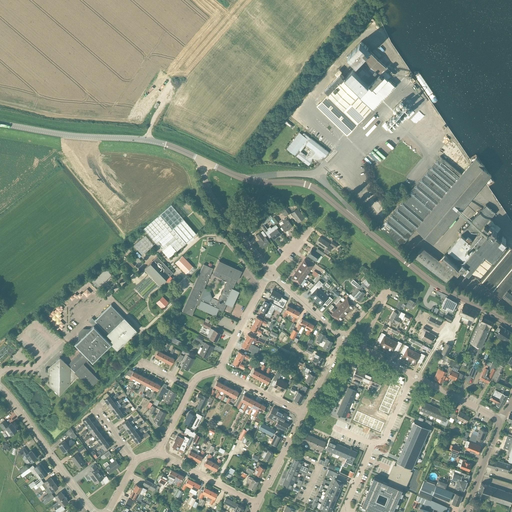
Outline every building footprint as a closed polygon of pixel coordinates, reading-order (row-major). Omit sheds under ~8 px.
[(348,55),(358,64),(345,77),(341,73),(325,89),(329,93),(328,94),(329,95),(327,96),(317,107),(347,135),(357,125),(373,109),(394,87),(380,73),(386,67),(361,42),(348,55)] [(390,118),(390,117),(383,126),(385,127),(390,133),(394,130),(393,128),(396,126),(400,120),(405,117),(412,108),(411,108),(416,102),(412,96),(409,99),(408,98),(398,111),(392,115),(390,118)] [(429,125),(438,142),(446,139),(444,135),(446,134),(437,115),(429,118),(431,124),(429,125)] [(315,159),(317,159),(320,159),(321,159),(323,157),(323,156),(325,157),(329,152),(311,138),(304,133),(302,135),(299,132),(287,149),(308,165),(312,160),(311,160),(313,158),(315,159)] [(434,242),(437,238),(492,173),(483,166),(485,164),(477,157),(470,165),(457,145),(453,142),(381,227),(380,226),(379,227),(380,229),(381,228),(402,245),(417,228),(434,242)] [(368,155),(364,159),(370,165),(374,161),(368,155)] [(376,199),(382,207),(387,203),(381,195),(376,199)] [(196,234),(171,204),(143,229),(169,258),(196,234)] [(449,249),(446,252),(455,260),(459,256),(463,259),(460,263),(461,265),(465,269),(466,269),(479,280),(501,298),(503,296),(511,303),(511,248),(504,242),(506,239),(503,237),(500,240),(498,238),(500,236),(496,233),(498,231),(487,223),(490,218),(495,213),(486,205),(449,249)] [(291,213),(298,222),(304,218),(297,209),(291,213)] [(292,226),(289,222),(286,218),(279,223),(285,231),(292,226)] [(264,224),(261,226),(269,238),(269,237),(271,236),(274,240),(281,234),(276,228),(278,227),(276,224),(271,228),(270,226),(267,229),(264,224)] [(260,240),(258,242),(262,248),(269,243),(265,237),(266,236),(262,231),(256,235),(260,240)] [(134,245),(142,255),(154,245),(145,235),(134,245)] [(332,247),(328,245),(329,243),(320,237),(316,243),(325,249),(324,251),(327,254),(332,247)] [(447,282),(455,272),(458,271),(461,267),(445,253),(439,260),(422,247),(415,257),(447,282)] [(323,256),(325,253),(319,249),(317,252),(312,248),(307,255),(316,261),(320,254),(323,256)] [(153,260),(148,265),(144,269),(159,285),(159,286),(173,272),(157,256),(154,259),(153,260)] [(180,258),(173,264),(183,275),(190,268),(180,258)] [(197,308),(211,314),(215,316),(218,309),(223,311),(226,304),(232,307),(239,292),(233,288),(236,280),(237,280),(242,270),(219,260),(213,275),(227,281),(218,300),(211,297),(208,290),(204,288),(213,268),(203,264),(182,311),(191,316),(196,304),(199,305),(197,308)] [(300,266),(308,272),(313,266),(304,260),(302,263),(302,264),(300,266)] [(298,269),(295,272),(304,278),(308,272),(300,266),(299,269),(298,269)] [(141,269),(136,275),(138,278),(144,272),(141,269)] [(304,278),(295,272),(293,276),(294,276),(292,279),(300,284),(304,278)] [(368,276),(365,280),(362,283),(363,283),(361,286),(364,289),(366,287),(369,289),(375,282),(371,278),(370,278),(368,276)] [(354,286),(356,288),(351,294),(358,301),(365,294),(363,292),(365,290),(357,283),(354,286)] [(310,295),(316,301),(323,293),(318,288),(319,287),(316,284),(310,290),(313,293),(310,295)] [(84,294),(87,297),(91,292),(87,288),(81,294),(80,292),(77,295),(74,292),(69,297),(72,300),(76,296),(79,299),(84,294)] [(277,302),(280,304),(282,299),(279,298),(281,295),(276,292),(272,290),(269,296),(278,301),(277,302)] [(323,293),(316,301),(321,306),(324,303),(327,306),(333,299),(329,296),(328,298),(323,293)] [(416,303),(405,297),(404,299),(401,298),(397,306),(402,309),(406,302),(411,304),(411,305),(414,307),(416,303)] [(453,310),(457,303),(446,297),(442,305),(443,305),(442,308),(447,310),(448,308),(453,310)] [(342,304),(349,311),(352,307),(354,305),(347,298),(342,304)] [(263,305),(261,310),(267,313),(265,315),(269,317),(272,312),(274,309),(280,312),(282,309),(276,305),(272,303),(270,302),(269,304),(264,301),(263,304),(263,305)] [(52,315),(51,317),(61,328),(65,324),(60,320),(63,317),(59,313),(63,309),(59,304),(50,313),(52,315)] [(82,351),(78,355),(67,365),(78,376),(90,388),(99,379),(93,373),(96,370),(88,361),(90,359),(92,361),(111,343),(109,342),(112,339),(119,346),(136,330),(111,304),(94,320),(97,323),(94,326),(93,325),(90,329),(83,328),(78,333),(78,340),(75,343),(82,351)] [(342,304),(336,309),(344,316),(346,313),(346,314),(349,311),(342,304)] [(291,314),(293,308),(287,305),(285,311),(282,316),(285,317),(287,312),(291,314)] [(463,305),(461,309),(459,314),(469,318),(467,322),(471,323),(473,320),(477,311),(463,305)] [(299,312),(293,308),(291,314),(294,316),(291,320),(294,322),(296,317),(297,317),(299,312)] [(344,316),(336,309),(331,315),(339,322),(342,319),(341,318),(344,316)] [(389,320),(397,324),(400,318),(403,320),(404,317),(411,321),(412,318),(398,310),(397,312),(394,311),(389,320)] [(443,318),(432,313),(431,316),(428,322),(439,327),(441,322),(443,318)] [(253,323),(259,326),(260,322),(265,325),(267,322),(262,320),(256,317),(253,323)] [(483,317),(481,321),(471,342),(481,347),(493,321),(483,317)] [(302,318),(299,323),(299,324),(296,329),(299,330),(302,325),(305,327),(308,321),(302,318)] [(308,321),(305,327),(308,329),(305,334),(308,335),(311,329),(314,325),(308,321)] [(259,326),(253,323),(250,329),(256,332),(261,334),(262,331),(257,329),(259,326)] [(499,325),(497,328),(494,332),(501,337),(506,329),(499,325)] [(426,341),(430,344),(433,339),(434,340),(436,336),(429,332),(431,329),(425,326),(423,329),(426,331),(422,339),(426,341)] [(209,338),(211,339),(216,341),(220,333),(217,331),(214,329),(209,338)] [(511,332),(506,329),(501,337),(508,341),(511,335),(511,332)] [(319,345),(324,348),(329,350),(331,346),(330,346),(332,341),(329,340),(329,339),(325,337),(325,335),(320,332),(316,340),(320,342),(319,344),(319,345)] [(386,349),(391,339),(385,336),(385,334),(382,332),(378,340),(381,342),(379,345),(386,349)] [(244,340),(250,343),(252,340),(256,342),(257,341),(258,339),(252,336),(248,334),(244,340)] [(169,335),(167,340),(179,344),(181,340),(169,335)] [(391,339),(386,349),(393,352),(395,349),(398,351),(402,343),(398,341),(397,343),(391,339)] [(241,346),(246,348),(247,349),(252,351),(253,348),(248,346),(250,343),(244,340),(241,346)] [(205,343),(202,348),(201,347),(198,353),(200,354),(200,355),(205,357),(206,357),(210,351),(211,351),(213,347),(205,343)] [(452,347),(450,345),(445,343),(441,352),(448,355),(452,347)] [(302,353),(304,350),(303,349),(297,344),(295,349),(302,353)] [(409,361),(414,351),(408,348),(409,346),(405,344),(401,352),(404,354),(402,357),(409,361)] [(155,356),(160,358),(163,353),(158,350),(155,356)] [(241,360),(242,361),(244,358),(248,359),(249,357),(243,353),(239,351),(236,357),(241,360)] [(414,351),(409,361),(416,364),(418,361),(421,363),(425,355),(421,353),(421,355),(414,351)] [(435,351),(432,357),(435,359),(437,356),(440,357),(440,358),(444,361),(449,363),(454,365),(452,368),(449,366),(448,369),(444,367),(443,370),(439,369),(434,379),(442,383),(446,375),(456,380),(457,377),(462,379),(464,375),(457,371),(458,370),(461,364),(455,362),(456,361),(451,359),(441,354),(442,354),(435,351)] [(160,358),(166,361),(168,356),(163,353),(160,358)] [(312,360),(316,362),(320,365),(324,358),(318,355),(318,356),(315,354),(312,360)] [(174,359),(168,356),(166,361),(171,364),(174,359)] [(188,356),(184,362),(182,367),(184,368),(185,369),(188,370),(194,359),(188,356)] [(78,376),(67,365),(60,357),(50,367),(49,384),(59,394),(69,384),(78,376)] [(236,357),(232,363),(238,366),(243,368),(244,366),(239,363),(241,360),(236,357)] [(494,358),(492,363),(486,361),(484,364),(491,366),(490,366),(493,368),(496,369),(500,361),(494,358)] [(305,381),(307,382),(311,384),(313,380),(312,380),(315,376),(309,373),(312,368),(305,364),(301,371),(308,375),(305,381)] [(482,371),(479,378),(480,379),(488,383),(490,378),(491,377),(486,375),(488,369),(487,368),(488,366),(485,364),(482,371)] [(492,378),(491,380),(498,382),(499,380),(501,377),(502,374),(500,373),(504,367),(501,366),(499,365),(497,370),(496,369),(492,378)] [(472,367),(469,375),(474,377),(476,373),(477,369),(472,367)] [(356,368),(353,377),(361,380),(365,372),(356,368)] [(254,369),(253,370),(251,375),(256,378),(259,372),(254,369)] [(133,371),(131,375),(130,377),(136,379),(139,374),(133,371)] [(278,371),(276,375),(273,380),(276,381),(273,386),(280,390),(280,391),(282,392),(282,391),(283,391),(287,384),(278,379),(281,373),(278,371)] [(256,378),(262,380),(265,375),(259,372),(256,378)] [(365,372),(361,380),(370,384),(373,376),(365,372)] [(144,377),(139,374),(136,379),(141,382),(144,377)] [(270,378),(265,375),(262,380),(267,383),(270,378)] [(373,376),(370,384),(378,388),(382,379),(373,376)] [(141,382),(144,384),(140,391),(142,392),(146,385),(149,379),(144,377),(141,382)] [(155,382),(149,379),(146,385),(152,388),(155,382)] [(217,381),(214,386),(219,389),(222,383),(217,381)] [(155,382),(152,388),(157,391),(160,385),(155,382)] [(222,383),(219,389),(224,392),(225,392),(228,386),(222,383)] [(389,388),(398,392),(400,387),(391,383),(389,388)] [(298,391),(296,395),(294,399),(300,402),(304,395),(305,396),(309,388),(303,385),(302,389),(301,388),(299,392),(298,391)] [(230,395),(233,389),(228,386),(225,392),(224,392),(222,396),(221,399),(223,400),(226,402),(228,398),(225,397),(227,393),(230,394),(230,395)] [(162,387),(158,396),(156,399),(159,401),(160,397),(161,398),(163,393),(167,395),(164,401),(171,404),(176,393),(166,388),(165,389),(162,387)] [(348,388),(344,396),(353,400),(356,391),(348,388)] [(387,392),(396,396),(398,392),(389,388),(387,392)] [(235,399),(236,396),(238,392),(233,389),(230,395),(230,394),(229,396),(235,399)] [(492,395),(490,399),(498,403),(497,405),(501,407),(507,396),(503,394),(501,393),(499,391),(495,390),(493,395),(492,394),(492,395)] [(385,397),(394,401),(396,396),(387,392),(385,397)] [(108,404),(113,400),(119,395),(118,393),(111,398),(109,395),(104,399),(108,404)] [(197,407),(201,409),(202,410),(207,398),(203,396),(198,394),(196,398),(201,400),(197,407)] [(244,395),(239,403),(237,408),(239,409),(242,405),(243,401),(246,403),(249,397),(244,395)] [(344,396),(341,405),(349,408),(353,400),(344,396)] [(255,400),(249,397),(246,403),(242,410),(245,412),(249,404),(252,406),(255,400)] [(394,401),(385,397),(383,401),(392,405),(394,401)] [(113,400),(108,404),(111,409),(116,405),(119,403),(123,400),(121,398),(115,403),(113,400)] [(254,407),(257,408),(257,409),(260,403),(255,400),(252,406),(250,409),(248,413),(250,414),(254,407)] [(392,405),(383,401),(381,405),(390,409),(392,405)] [(428,414),(432,406),(423,402),(420,410),(428,414)] [(265,406),(260,403),(257,409),(257,408),(253,416),(256,417),(258,413),(259,410),(263,411),(265,406)] [(116,405),(111,409),(115,414),(120,410),(116,405)] [(341,405),(337,413),(345,417),(349,408),(341,405)] [(390,409),(381,405),(379,410),(388,414),(390,409)] [(152,406),(150,408),(148,411),(149,412),(153,414),(156,408),(152,406)] [(432,406),(428,414),(437,418),(441,409),(432,406)] [(120,410),(115,414),(119,419),(124,415),(123,414),(130,409),(128,407),(125,410),(122,412),(120,410)] [(273,407),(269,414),(268,417),(277,422),(275,425),(285,430),(288,424),(282,421),(284,417),(285,418),(286,414),(273,407)] [(441,409),(437,418),(445,422),(449,413),(441,409)] [(160,424),(166,413),(159,410),(154,421),(160,424)] [(358,423),(362,414),(357,412),(354,421),(358,423)] [(460,412),(457,418),(466,423),(469,417),(460,412)] [(196,417),(193,415),(189,413),(187,416),(184,422),(192,426),(192,425),(196,427),(198,423),(194,421),(196,417)] [(358,423),(362,425),(366,415),(362,414),(358,423)] [(367,426),(371,417),(366,415),(362,425),(367,426)] [(83,420),(86,425),(91,421),(88,416),(83,420)] [(371,428),(375,419),(371,417),(367,426),(371,428)] [(132,421),(130,422),(127,420),(122,423),(126,428),(131,424),(131,425),(137,420),(136,418),(132,420),(132,421)] [(371,428),(376,430),(379,421),(375,419),(371,428)] [(0,435),(5,431),(9,436),(17,430),(16,431),(12,425),(13,425),(11,423),(7,426),(6,424),(7,423),(5,420),(0,423),(0,435)] [(95,426),(91,421),(86,425),(90,430),(95,426)] [(384,423),(379,421),(376,430),(380,432),(384,423)] [(126,428),(129,433),(135,429),(141,425),(139,422),(136,425),(135,425),(133,427),(131,425),(131,424),(126,428)] [(397,461),(396,462),(397,462),(412,469),(413,468),(421,450),(426,437),(427,436),(429,430),(430,429),(429,428),(428,428),(416,423),(414,422),(413,423),(411,429),(410,430),(397,461)] [(90,430),(93,435),(98,431),(95,426),(90,430)] [(129,433),(133,438),(138,434),(135,429),(129,433)] [(472,433),(470,439),(476,441),(477,439),(483,441),(487,431),(480,429),(477,435),(472,433)] [(102,436),(98,431),(93,435),(97,440),(102,436)] [(137,443),(142,439),(149,434),(147,432),(140,437),(138,434),(133,438),(137,443)] [(308,445),(312,436),(305,433),(301,442),(308,445)] [(235,439),(227,434),(224,440),(232,444),(235,439)] [(270,437),(268,442),(271,443),(271,442),(277,445),(281,437),(275,434),(273,439),(270,437)] [(183,438),(182,437),(177,435),(175,439),(176,440),(172,446),(176,448),(175,449),(176,449),(178,450),(178,451),(182,453),(187,445),(186,445),(189,439),(184,436),(183,438)] [(106,441),(102,436),(97,440),(99,443),(96,445),(96,444),(92,447),(94,450),(101,444),(106,441)] [(312,436),(308,445),(315,448),(318,439),(312,436)] [(318,439),(315,448),(321,451),(325,442),(318,439)] [(64,452),(68,449),(70,448),(70,447),(74,444),(71,440),(67,443),(65,441),(59,445),(64,452)] [(332,452),(336,443),(329,440),(325,449),(332,452)] [(109,446),(106,441),(101,444),(103,447),(97,451),(100,455),(106,451),(105,449),(109,446)] [(481,446),(467,441),(465,446),(468,447),(467,449),(471,450),(471,451),(474,452),(475,452),(478,453),(481,446)] [(343,446),(336,443),(332,452),(339,455),(343,446)] [(198,449),(195,447),(195,446),(193,445),(190,450),(187,455),(193,459),(196,453),(198,449)] [(343,446),(339,455),(346,458),(350,449),(343,446)] [(24,448),(20,451),(19,452),(21,455),(23,453),(25,456),(26,456),(28,458),(26,460),(28,463),(36,458),(31,450),(27,453),(26,451),(24,448)] [(199,455),(196,453),(193,459),(199,462),(202,456),(205,449),(203,448),(199,455)] [(261,457),(264,458),(269,460),(273,453),(268,450),(267,450),(263,448),(262,451),(264,452),(261,457)] [(390,448),(388,455),(395,458),(397,451),(390,448)] [(346,458),(342,466),(346,468),(348,464),(351,465),(353,461),(356,452),(350,449),(346,458)] [(77,453),(75,455),(71,458),(78,468),(84,463),(77,453)] [(376,460),(385,465),(388,457),(380,453),(376,460)] [(209,468),(213,462),(209,460),(212,455),(210,454),(207,459),(204,464),(207,466),(207,467),(209,468)] [(318,462),(326,466),(329,459),(326,457),(325,460),(320,458),(318,462)] [(216,463),(213,462),(209,468),(212,470),(213,469),(216,470),(219,465),(218,465),(221,460),(218,458),(216,463)] [(291,465),(300,469),(303,462),(294,458),(291,465)] [(460,467),(464,469),(469,471),(472,463),(466,461),(466,460),(459,458),(457,462),(461,463),(460,467)] [(489,459),(487,466),(507,472),(510,464),(498,461),(498,462),(489,459)] [(115,460),(105,467),(110,473),(120,466),(115,460)] [(393,465),(387,478),(390,479),(388,483),(403,489),(404,486),(406,487),(413,472),(411,471),(412,469),(397,462),(397,463),(396,465),(394,464),(393,465)] [(31,470),(33,473),(34,472),(35,474),(38,472),(44,468),(40,463),(33,468),(32,466),(21,474),(22,477),(31,470)] [(95,464),(94,465),(90,468),(92,471),(88,474),(91,477),(92,477),(96,483),(103,478),(96,468),(97,468),(95,464)] [(254,473),(256,474),(261,476),(265,468),(259,465),(258,468),(257,467),(254,473)] [(288,472),(297,476),(300,469),(291,465),(288,472)] [(48,473),(44,468),(38,472),(42,477),(48,473)] [(229,469),(228,473),(227,472),(226,475),(230,478),(235,470),(231,468),(230,469),(229,469)] [(161,476),(158,482),(162,483),(163,484),(164,483),(166,484),(167,483),(168,481),(169,478),(173,480),(174,478),(177,473),(171,469),(168,475),(167,477),(162,474),(161,476)] [(451,473),(453,474),(452,479),(457,481),(455,487),(464,491),(468,480),(467,480),(469,474),(461,471),(461,472),(453,469),(452,469),(451,469),(450,469),(450,470),(450,472),(451,473)] [(285,479),(294,483),(297,476),(288,472),(285,479)] [(177,473),(174,478),(178,480),(176,485),(178,487),(181,482),(181,481),(183,476),(177,473)] [(254,489),(258,481),(253,479),(253,478),(250,476),(248,479),(251,481),(249,487),(254,489)] [(42,485),(45,489),(54,482),(51,477),(44,482),(44,483),(43,483),(42,481),(36,485),(38,487),(42,485)] [(342,487),(344,482),(332,477),(330,482),(341,487),(342,487)] [(403,489),(388,483),(381,480),(374,477),(364,500),(362,505),(377,511),(392,511),(393,511),(395,507),(395,506),(400,496),(402,492),(402,490),(403,489)] [(185,483),(182,488),(182,489),(184,490),(187,485),(191,487),(194,481),(188,478),(185,484),(185,483)] [(143,484),(154,490),(156,485),(145,479),(143,484)] [(294,483),(285,479),(282,486),(291,489),(294,483)] [(438,479),(436,485),(446,488),(448,483),(438,479)] [(194,481),(191,487),(195,489),(193,494),(195,496),(198,490),(197,490),(200,485),(194,481)] [(435,485),(426,482),(424,481),(416,501),(430,506),(430,507),(442,511),(445,511),(447,508),(431,500),(433,495),(450,501),(451,498),(453,492),(435,485)] [(45,489),(48,494),(45,497),(46,499),(52,495),(50,493),(51,492),(58,487),(54,482),(45,489)] [(339,491),(341,487),(330,482),(328,486),(339,491)] [(511,492),(481,483),(477,495),(511,505),(511,500),(511,492)] [(133,490),(140,494),(142,494),(143,491),(145,492),(146,490),(141,487),(142,487),(136,484),(133,490)] [(337,495),(339,491),(328,486),(326,491),(337,495)] [(201,492),(199,497),(199,498),(201,499),(204,494),(208,496),(211,490),(205,487),(202,492),(201,492)] [(130,496),(134,498),(135,499),(136,499),(141,501),(142,499),(138,497),(140,494),(133,490),(130,496)] [(211,490),(208,496),(212,498),(210,503),(212,504),(213,504),(215,499),(214,499),(217,493),(211,490)] [(335,500),(337,495),(326,491),(325,495),(335,500)] [(58,501),(65,496),(61,492),(55,496),(58,501)] [(453,492),(451,498),(454,499),(452,502),(459,505),(462,496),(453,492)] [(54,497),(52,495),(46,499),(47,499),(43,502),(45,504),(54,497)] [(334,504),(335,500),(325,495),(323,499),(334,504)] [(62,506),(59,508),(56,510),(57,511),(61,511),(65,509),(63,506),(68,501),(65,496),(58,501),(62,506)] [(233,511),(241,511),(243,508),(238,506),(238,504),(228,499),(226,498),(223,502),(236,509),(233,511)] [(332,508),(334,504),(323,499),(321,503),(332,508)] [(326,511),(331,511),(333,509),(332,508),(321,503),(319,509),(326,511)]
